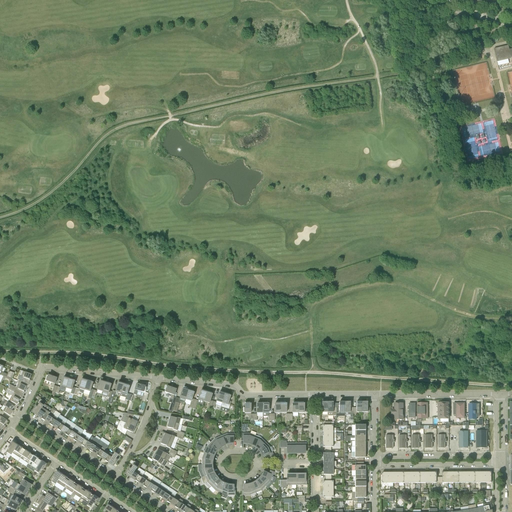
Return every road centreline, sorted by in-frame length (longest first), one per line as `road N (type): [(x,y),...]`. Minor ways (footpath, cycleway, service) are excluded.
road 1 (track): [(0,217),(47,195),(121,125),(397,73),(511,22)]
road 2 (track): [(511,384),(0,350)]
road 3 (residential): [(158,378),(227,384),(247,395),(315,394)]
road 4 (residential): [(39,373),(46,366),(158,378)]
road 5 (residential): [(374,464),(496,463)]
road 6 (residential): [(373,394),(495,394)]
road 7 (residential): [(496,457),(374,457)]
